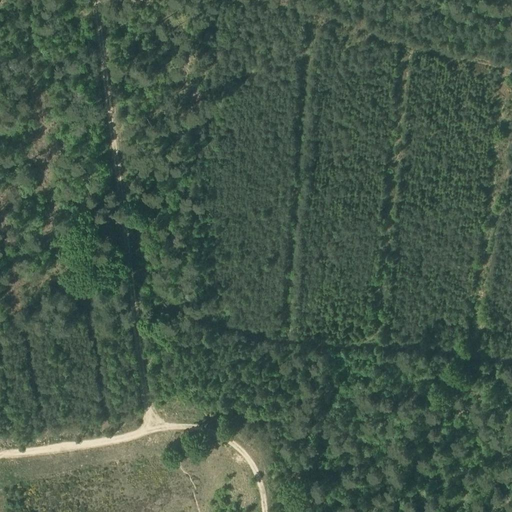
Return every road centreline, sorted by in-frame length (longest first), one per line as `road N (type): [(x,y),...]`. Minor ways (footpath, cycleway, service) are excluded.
road 1 (track): [(150,422),(94,0)]
road 2 (track): [(511,66),(281,0)]
road 3 (track): [(268,511),(259,467),(227,431),(201,421),(150,422)]
road 4 (track): [(150,422),(0,449)]
